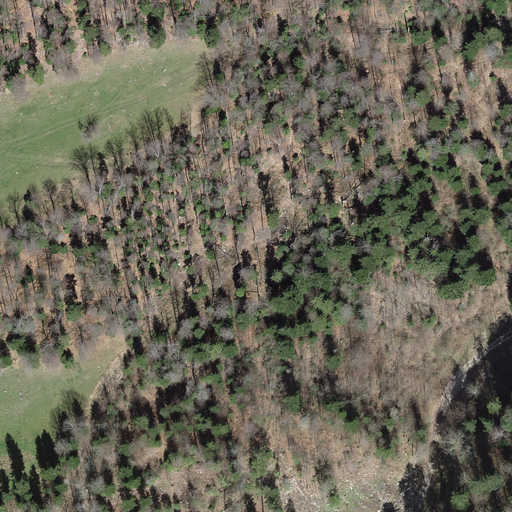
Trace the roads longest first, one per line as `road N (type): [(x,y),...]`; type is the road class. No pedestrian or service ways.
road 1 (track): [(511,24),(289,74),(133,159),(43,166),(0,157)]
road 2 (track): [(66,511),(100,389),(226,265)]
road 3 (track): [(408,511),(442,402),(462,373),(511,332)]
road 4 (track): [(511,297),(453,361),(442,402),(511,376)]
